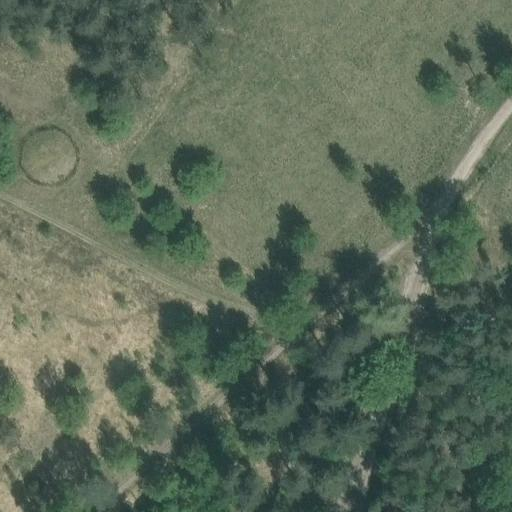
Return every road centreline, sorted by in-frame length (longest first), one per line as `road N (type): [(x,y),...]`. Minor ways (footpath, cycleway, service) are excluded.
road 1 (track): [(89,511),(447,185)]
road 2 (track): [(351,511),(447,185)]
road 3 (track): [(0,193),(286,336)]
